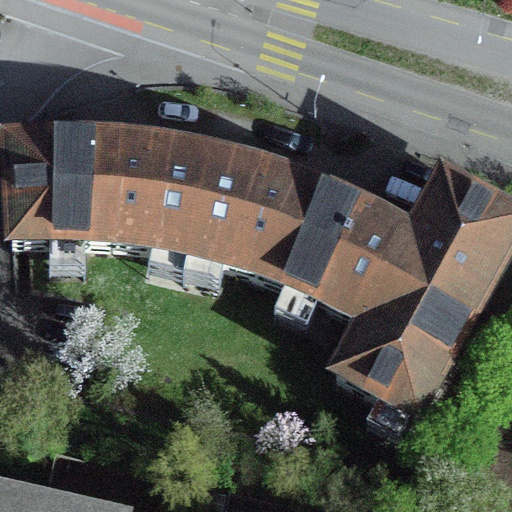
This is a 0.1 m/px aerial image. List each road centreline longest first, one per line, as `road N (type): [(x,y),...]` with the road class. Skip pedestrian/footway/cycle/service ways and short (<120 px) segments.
road 1 (primary): [(162,0),(275,58),(511,132)]
road 2 (primary): [(511,58),(317,0)]
road 3 (residential): [(82,0),(46,62),(0,89)]
